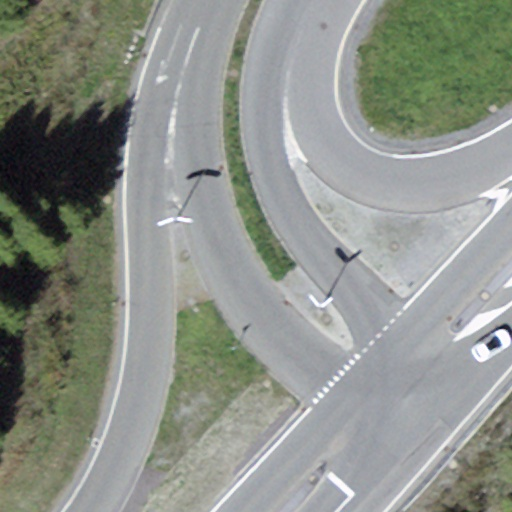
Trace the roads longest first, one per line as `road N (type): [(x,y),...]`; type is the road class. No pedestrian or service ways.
road 1 (tertiary): [(201,0),(179,28),(148,128),(153,327),(139,411),(84,511)]
road 2 (tertiary): [(221,0),(196,106),(205,208),(223,262),(297,358),(328,381),(409,394)]
road 3 (tertiary): [(409,394),(406,348),(391,312),(307,218),(268,141),(258,60),(270,0)]
road 4 (tertiary): [(511,141),(445,174),(374,162),(347,142),(322,109),(312,71),(325,0)]
road 5 (primary): [(409,394),(306,511)]
road 6 (primary): [(511,281),(409,394)]
